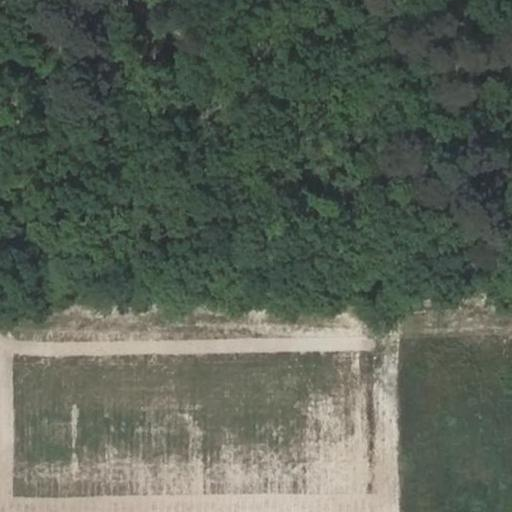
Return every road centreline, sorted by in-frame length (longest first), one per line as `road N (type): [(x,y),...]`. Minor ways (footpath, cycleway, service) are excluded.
road 1 (track): [(511,316),(0,324)]
road 2 (track): [(380,318),(379,511)]
